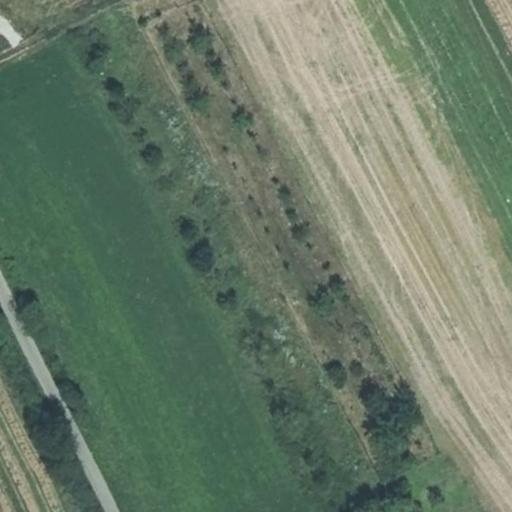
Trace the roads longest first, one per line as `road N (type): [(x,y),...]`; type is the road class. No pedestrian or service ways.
road 1 (track): [(112,511),(0,252)]
road 2 (track): [(110,0),(0,50)]
